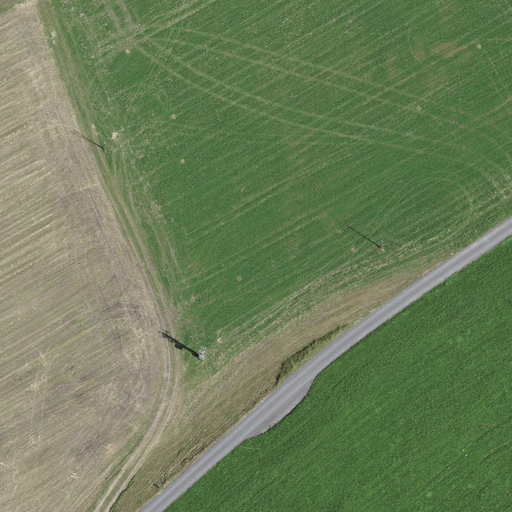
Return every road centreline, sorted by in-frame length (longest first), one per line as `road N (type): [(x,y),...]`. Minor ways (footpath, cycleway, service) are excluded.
road 1 (unclassified): [(149,511),(337,347),(511,225)]
road 2 (track): [(111,181),(173,346),(163,406),(100,511)]
